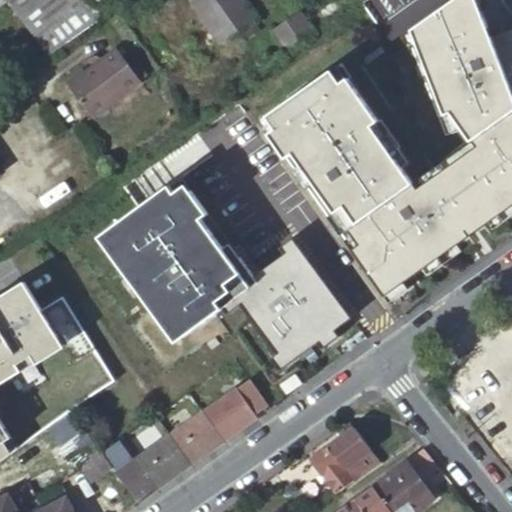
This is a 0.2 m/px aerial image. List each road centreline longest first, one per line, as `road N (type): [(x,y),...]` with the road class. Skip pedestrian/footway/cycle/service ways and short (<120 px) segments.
road 1 (unclassified): [(168,511),(377,364)]
road 2 (unclassified): [(377,364),(498,511)]
road 3 (unclassified): [(377,364),(511,270)]
road 4 (unknown): [(326,511),(429,427)]
